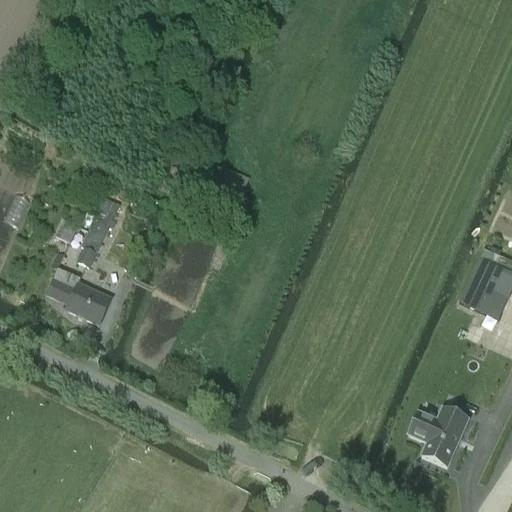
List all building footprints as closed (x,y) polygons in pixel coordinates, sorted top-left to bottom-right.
[(248,182),(223,170),(215,187),(241,198),(248,182)] [(134,204),(143,209),(152,196),(142,190),(134,204)] [(85,250),(79,264),(90,269),(118,208),(103,202),(82,249),(85,250)] [(511,276),(511,274),(511,265),(483,253),(479,262),(511,276)] [(57,256),(51,270),(57,273),(63,259),(57,256)] [(99,329),(110,303),(77,289),(79,284),(56,273),(52,284),(45,299),(67,309),(65,314),(99,329)] [(417,417),(408,440),(427,448),(421,461),(447,472),(467,424),(442,413),(436,426),(417,417)]
